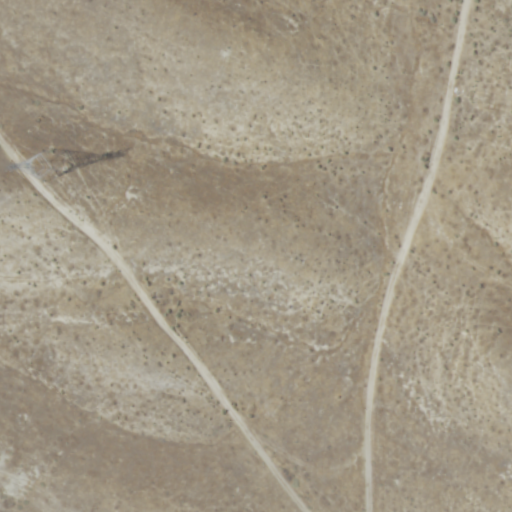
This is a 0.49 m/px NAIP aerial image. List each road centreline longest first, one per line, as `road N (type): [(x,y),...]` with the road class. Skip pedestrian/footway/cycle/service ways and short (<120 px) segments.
road 1 (residential): [(415,0),(427,291),(398,511)]
road 2 (residential): [(0,206),(37,223),(110,286),(303,511)]
